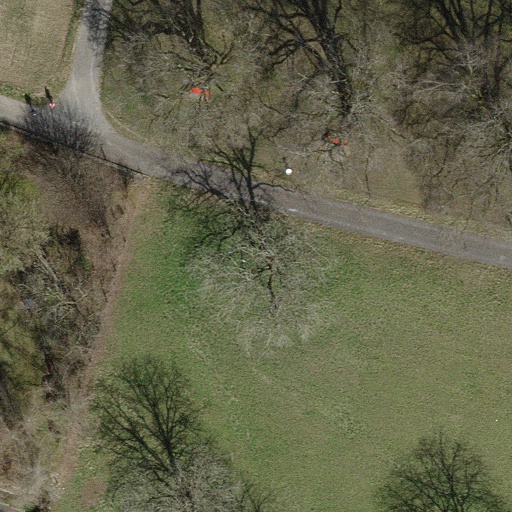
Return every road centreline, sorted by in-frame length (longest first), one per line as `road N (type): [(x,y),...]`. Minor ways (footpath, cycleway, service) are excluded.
road 1 (track): [(0,102),(349,226),(511,261)]
road 2 (track): [(77,132),(104,0)]
